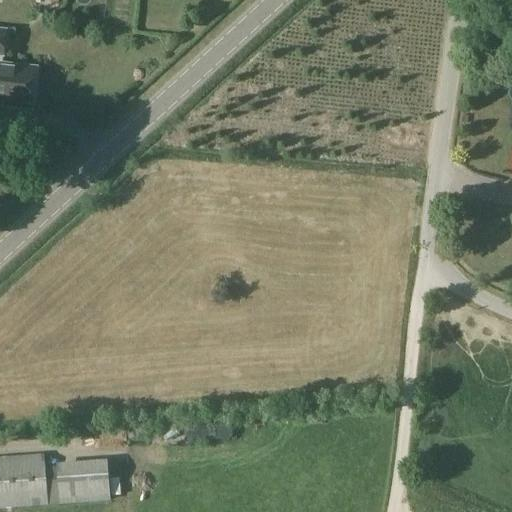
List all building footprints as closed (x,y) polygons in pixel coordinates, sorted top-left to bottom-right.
[(0,105),(32,108),(35,69),(1,65),(5,32),(0,31),(0,105)] [(466,71),(450,82),(463,101),(480,90),(466,71)] [(216,420),(217,438),(247,437),(246,419),(216,420)] [(0,510),(48,507),(45,470),(44,456),(0,459),(0,510)] [(56,468),(45,470),(48,507),(59,506),(56,468)] [(119,479),(110,480),(112,497),(120,496),(119,479)]
